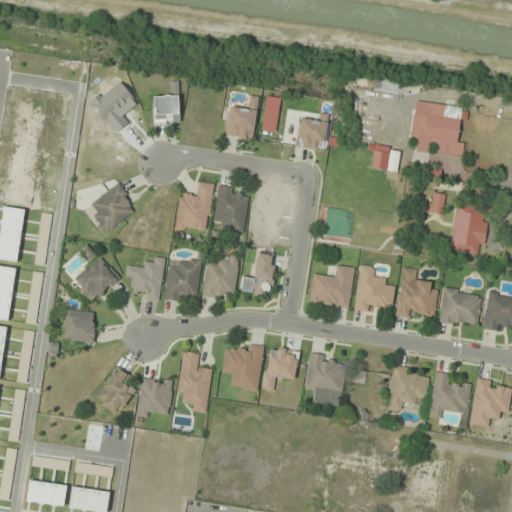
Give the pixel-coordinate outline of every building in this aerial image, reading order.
[(375,90),(408,93),(409,82),(377,79),(375,90)] [(153,123),(179,123),(179,81),(170,81),(170,95),(153,95),(153,123)] [(253,139),(258,97),(249,95),(248,107),(229,104),(225,136),(253,139)] [(414,113),(411,136),(419,137),(417,150),(463,156),(465,142),(457,141),(462,107),(427,103),(426,115),(414,113)] [(296,145),(322,150),(329,115),(320,113),(318,122),(301,118),(296,145)] [(206,234),(215,184),(197,181),(195,194),(181,192),(174,228),(206,234)] [(137,210),(119,183),(91,202),(98,213),(91,218),(102,234),(137,210)] [(218,185),(214,221),(224,222),(223,231),(244,234),(248,196),(238,195),(238,188),(218,185)] [(443,214),(445,194),(433,192),(432,202),(426,202),(424,212),(443,214)] [(451,251),(482,255),(487,208),(456,204),(451,251)] [(242,292),(271,295),(275,254),(257,252),(254,277),(243,276),(242,292)] [(202,297),(223,299),(224,292),(235,293),(239,257),(219,255),(218,265),(206,263),(202,297)] [(120,277),(99,256),(73,281),(94,302),(120,277)] [(164,300),(185,302),(186,295),(197,296),(201,260),(180,257),(179,267),(168,266),(164,300)] [(349,309),(355,267),(335,264),(334,274),(313,272),(309,304),(349,309)] [(354,307),(391,312),(395,287),(386,285),(387,279),(376,277),(377,267),(360,265),(354,307)] [(420,270),(402,267),(395,316),(415,319),(416,312),(435,315),(438,288),(431,287),(432,281),(419,280),(420,270)] [(477,328),(482,293),(443,287),(438,322),(477,328)] [(511,295),(486,293),(482,329),(499,331),(500,327),(511,328),(511,295)] [(94,342),(97,312),(67,310),(64,340),(94,342)] [(263,346),(245,343),(244,352),(225,349),(222,375),(231,376),(230,388),(258,391),(263,346)] [(294,381),(299,351),(270,347),(264,389),(273,390),(275,378),(294,381)] [(177,398),(188,400),(186,410),(206,413),(212,367),(199,365),(201,354),(183,352),(177,398)] [(341,406),(346,368),(336,366),(337,357),(309,353),(304,389),(314,390),(312,402),(341,406)] [(128,384),(132,378),(116,368),(95,400),(118,416),(136,390),(128,384)] [(430,372),(392,368),(387,411),(403,412),(404,404),(426,406),(430,372)] [(434,372),(428,418),(441,419),(442,411),(467,414),(471,386),(451,383),(452,374),(434,372)] [(509,412),(511,388),(493,385),(493,380),(476,378),(470,425),(488,427),(489,418),(499,420),(500,411),(509,412)] [(362,439),(366,424),(346,419),(342,434),(362,439)] [(312,510),(329,511),(333,511),(338,474),(385,479),(388,457),(338,451),(336,471),(317,469),(312,510)] [(447,462),(415,457),(408,507),(440,511),(447,462)]
